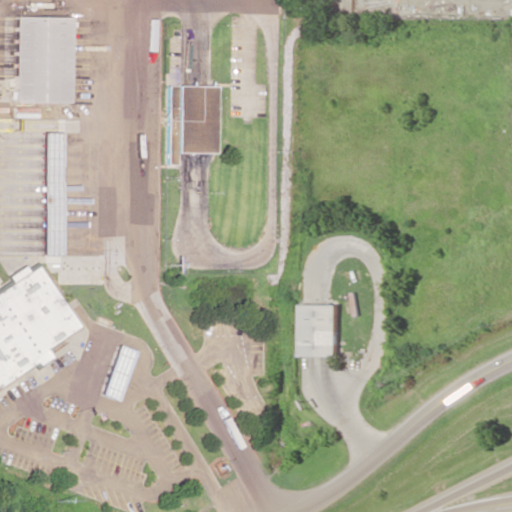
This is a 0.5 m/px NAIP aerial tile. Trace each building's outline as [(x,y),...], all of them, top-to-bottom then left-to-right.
[(68,104),(69,15),(12,14),(10,104),(68,104)] [(160,167),(160,85),(208,86),(207,153),(170,153),(170,166),(160,167)] [(38,257),(57,257),(58,133),(39,133),(38,257)] [(0,387),(49,357),(45,350),(76,328),(33,263),(0,285),(0,387)] [(339,305),(302,304),(302,356),(339,356),(339,305)] [(107,402),(125,350),(106,343),(86,395),(107,402)]
